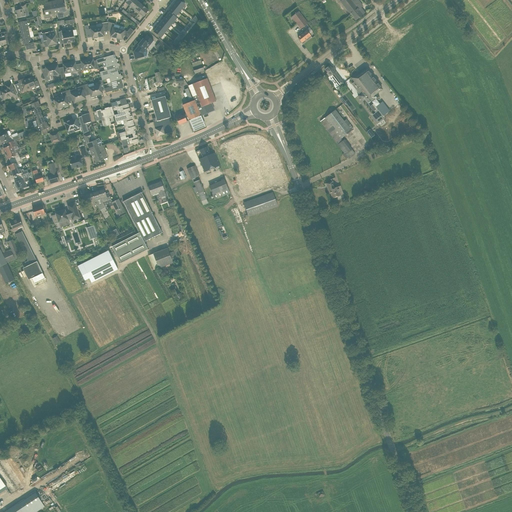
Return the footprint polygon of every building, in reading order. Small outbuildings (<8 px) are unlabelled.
[(43,12),(44,18),(50,17),(50,14),(65,11),(65,7),(63,7),(63,5),(65,4),(65,3),(64,3),(62,0),(61,0),(43,3),(45,12),(43,12)] [(134,0),(130,6),(134,10),(139,3),(135,0),(134,0)] [(178,0),(177,0),(174,3),(181,9),(185,5),(178,0)] [(357,0),(339,0),(352,16),(355,20),(362,15),(359,10),(363,6),(360,2),(357,0)] [(134,10),(139,13),(144,7),(139,3),(134,10)] [(174,3),(171,7),(178,13),(181,9),(174,3)] [(15,15),(16,18),(17,18),(26,16),(25,9),(27,8),(26,4),(19,6),(20,10),(15,11),(16,15),(15,15)] [(144,7),(139,13),(143,17),(148,11),(144,7)] [(171,7),(168,11),(169,12),(170,12),(175,17),(178,13),(171,7)] [(169,12),(166,16),(173,22),(177,18),(175,17),(170,12),(169,12)] [(291,17),(300,30),(308,24),(299,12),(291,17)] [(166,16),(163,20),(170,26),(173,22),(166,16)] [(163,20),(160,24),(167,30),(170,26),(163,20)] [(103,30),(108,29),(108,22),(101,23),(102,27),(96,27),(98,37),(99,37),(99,38),(103,37),(103,36),(104,36),(103,30)] [(115,38),(116,38),(119,29),(113,27),(114,24),(108,22),(108,29),(112,30),(111,37),(111,38),(115,39),(115,38)] [(160,24),(157,28),(164,34),(167,30),(160,24)] [(97,37),(98,37),(96,27),(90,29),(89,30),(88,26),(84,26),(86,33),(91,32),(92,38),(93,38),(93,39),(97,38),(97,37)] [(119,29),(116,38),(117,38),(117,39),(121,41),(121,40),(122,40),(124,34),(127,35),(129,37),(134,31),(133,31),(130,28),(127,32),(125,31),(125,30),(119,29)] [(157,28),(153,32),(160,38),(164,34),(157,28)] [(69,43),(67,30),(66,31),(66,30),(61,31),(59,32),(60,38),(63,38),(64,44),(69,43)] [(43,41),(47,41),(48,46),(49,46),(49,47),(56,45),(56,44),(57,44),(55,35),(54,31),(48,32),(42,34),(43,38),(43,41)] [(300,35),(298,37),(302,43),(310,36),(306,31),(303,33),(302,32),(299,34),(300,35)] [(7,32),(0,33),(0,41),(1,46),(6,44),(6,40),(9,40),(7,32)] [(134,52),(134,53),(133,53),(135,59),(142,58),(141,53),(143,50),(145,51),(153,41),(147,35),(141,42),(138,45),(138,46),(138,45),(139,46),(134,52)] [(155,48),(159,51),(164,45),(160,41),(155,48)] [(105,62),(106,66),(117,63),(117,62),(118,62),(118,61),(118,60),(117,59),(116,59),(115,60),(113,55),(103,58),(102,58),(96,60),(97,64),(105,62)] [(88,60),(87,60),(88,70),(94,69),(95,69),(99,69),(98,66),(94,67),(93,59),(92,59),(92,58),(88,59),(88,60)] [(191,64),(194,74),(204,71),(200,61),(191,64)] [(100,72),(101,76),(118,71),(117,67),(118,67),(119,66),(119,65),(119,64),(118,64),(117,64),(117,63),(106,66),(107,70),(100,72)] [(329,77),(328,78),(333,85),(336,82),(340,87),(344,84),(336,73),(336,72),(333,68),(333,69),(330,65),(325,69),(327,73),(326,73),(329,77)] [(53,76),(51,66),(50,67),(50,66),(46,66),(46,67),(45,67),(47,74),(43,74),(46,81),(51,80),(50,77),(53,76)] [(357,88),(359,87),(369,100),(382,90),(366,69),(359,74),(358,73),(352,78),(354,82),(353,83),(357,88)] [(122,79),(122,78),(123,77),(122,76),(121,76),(120,76),(118,71),(101,76),(102,80),(109,78),(111,83),(122,79)] [(18,81),(20,86),(22,92),(35,87),(39,86),(37,81),(33,82),(31,77),(23,80),(23,79),(18,81)] [(183,105),(182,105),(186,113),(189,120),(201,116),(200,116),(214,110),(211,103),(216,101),(210,87),(206,78),(202,80),(192,84),(196,95),(192,97),(194,100),(183,105)] [(123,88),(122,83),(123,83),(124,83),(124,82),(124,81),(123,80),(122,80),(122,79),(111,83),(112,86),(104,89),(106,93),(111,91),(112,92),(112,91),(119,89),(119,90),(120,89),(123,88)] [(7,88),(0,91),(2,96),(3,95),(5,99),(10,97),(10,98),(12,97),(12,96),(16,95),(14,89),(13,89),(11,84),(6,86),(7,88)] [(100,84),(94,86),(97,95),(98,95),(98,96),(102,95),(102,94),(103,94),(100,84)] [(97,95),(94,86),(88,87),(91,97),(92,97),(92,98),(96,97),(96,96),(97,95)] [(70,90),(67,91),(68,96),(71,95),(74,103),(75,103),(75,104),(79,102),(79,101),(80,101),(77,92),(76,89),(71,91),(70,90)] [(82,90),(77,92),(80,101),(81,101),(81,102),(85,100),(85,99),(82,90)] [(63,97),(60,98),(63,107),(64,107),(64,108),(68,106),(68,105),(69,105),(66,97),(68,96),(67,91),(61,93),(63,97)] [(156,118),(152,119),(156,133),(160,135),(161,135),(174,132),(170,117),(171,117),(165,96),(151,100),(156,118)] [(63,107),(60,98),(54,100),(57,109),(58,109),(58,110),(62,108),(62,107),(63,107)] [(33,103),(30,104),(32,110),(39,107),(40,107),(41,107),(40,104),(39,104),(38,101),(33,103)] [(114,116),(115,119),(130,114),(129,114),(129,113),(131,112),(130,108),(129,108),(128,104),(119,107),(121,113),(114,115),(114,116)] [(32,110),(31,110),(33,116),(41,113),(41,112),(40,110),(39,107),(32,110)] [(109,117),(114,116),(114,115),(112,107),(109,108),(109,107),(104,109),(105,111),(103,111),(103,110),(107,126),(111,124),(109,117)] [(104,127),(107,126),(103,110),(103,111),(101,112),(101,110),(96,111),(93,112),(96,121),(102,120),(104,127)] [(320,121),(336,143),(351,131),(335,110),(320,121)] [(376,114),(373,116),(377,121),(380,118),(379,118),(382,116),(378,110),(375,112),(376,114)] [(41,113),(33,116),(35,121),(43,118),(42,115),(41,113)] [(83,120),(79,121),(83,134),(89,132),(88,129),(86,124),(91,122),(88,114),(89,114),(88,113),(81,115),(81,116),(82,116),(83,120)] [(186,113),(183,114),(184,115),(182,116),(181,113),(175,116),(179,124),(189,120),(186,113)] [(123,120),(125,126),(134,123),(133,120),(132,116),(130,116),(129,115),(130,114),(115,119),(116,122),(123,120)] [(201,116),(189,120),(193,131),(205,127),(201,116)] [(43,118),(35,121),(37,126),(45,123),(45,120),(44,121),(43,118)] [(64,122),(68,133),(74,131),(80,129),(77,119),(73,121),(73,119),(64,122)] [(37,126),(36,127),(38,132),(44,130),(49,128),(48,125),(48,126),(46,122),(45,123),(37,126)] [(119,134),(120,137),(135,133),(134,131),(136,130),(135,126),(134,123),(125,126),(126,131),(119,133),(119,134)] [(6,144),(7,143),(14,140),(19,138),(18,135),(12,138),(9,131),(8,131),(7,132),(7,134),(0,136),(0,137),(1,139),(0,140),(1,143),(6,141),(7,143),(6,144)] [(107,156),(103,145),(101,146),(100,143),(101,143),(100,141),(99,139),(96,140),(91,142),(90,138),(91,137),(89,133),(84,135),(92,155),(93,155),(96,163),(103,160),(103,158),(107,156)] [(135,133),(120,137),(121,141),(128,139),(130,144),(139,142),(138,139),(137,134),(135,135),(135,133)] [(6,151),(7,153),(14,150),(14,151),(15,150),(13,147),(17,146),(14,140),(7,143),(9,146),(4,148),(5,151),(6,151)] [(338,145),(348,159),(355,154),(344,140),(338,145)] [(79,145),(80,147),(83,158),(88,157),(85,146),(87,146),(85,142),(83,142),(84,144),(79,145)] [(202,158),(199,159),(204,172),(220,165),(214,153),(211,154),(207,147),(199,150),(202,158)] [(12,157),(13,160),(20,158),(17,152),(15,153),(14,151),(14,150),(7,153),(5,154),(7,159),(12,157)] [(68,157),(71,169),(79,166),(79,168),(83,166),(79,154),(68,157)] [(10,171),(11,171),(18,168),(18,167),(17,165),(20,163),(19,161),(21,160),(20,158),(13,160),(10,162),(11,161),(12,164),(8,166),(10,171)] [(50,175),(47,176),(50,184),(59,181),(57,177),(53,163),(48,165),(50,175)] [(186,169),(191,180),(200,176),(195,165),(186,169)] [(18,178),(19,177),(25,174),(28,173),(27,170),(24,171),(23,169),(21,170),(19,167),(18,167),(18,168),(11,171),(12,173),(13,176),(18,174),(19,177),(18,177),(18,178)] [(39,175),(37,170),(32,171),(36,183),(44,181),(41,174),(39,175)] [(19,177),(20,180),(15,182),(16,185),(15,185),(16,188),(17,188),(18,190),(26,187),(24,183),(28,181),(25,174),(19,177)] [(209,186),(214,200),(230,193),(224,179),(209,186)] [(207,199),(200,180),(193,182),(203,205),(208,203),(207,199)] [(326,183),(329,192),(330,192),(332,199),(342,195),(338,187),(335,188),(332,181),(326,183)] [(148,187),(150,191),(152,195),(158,193),(160,198),(166,196),(161,182),(148,187)] [(104,189),(83,196),(86,204),(92,202),(94,208),(97,207),(99,211),(105,208),(103,203),(111,201),(108,193),(106,194),(104,189)] [(132,197),(123,202),(139,233),(112,246),(120,263),(148,249),(144,242),(162,233),(141,192),(137,195),(136,194),(132,196),(132,197)] [(243,203),(248,217),(278,206),(273,192),(243,203)] [(112,202),(116,211),(123,208),(118,199),(112,202)] [(56,215),(51,216),(54,224),(59,223),(68,220),(68,219),(71,218),(72,221),(80,218),(76,208),(76,206),(75,203),(67,205),(69,210),(65,211),(65,210),(56,213),(56,215)] [(40,215),(42,222),(48,220),(46,213),(44,213),(42,205),(33,208),(35,217),(40,215)] [(16,220),(10,222),(13,230),(23,226),(19,217),(15,219),(16,220)] [(94,225),(86,228),(90,239),(100,236),(98,232),(96,233),(94,225)] [(22,231),(16,234),(31,265),(27,267),(32,278),(42,273),(37,262),(22,231)] [(0,248),(7,263),(20,257),(16,248),(12,240),(7,242),(11,250),(10,250),(5,253),(1,243),(0,243),(0,248)] [(148,256),(153,270),(158,268),(158,269),(173,263),(172,260),(175,259),(172,252),(169,253),(167,248),(153,254),(148,256)] [(0,272),(5,284),(14,280),(7,264),(6,264),(0,250),(0,249),(0,272)] [(108,251),(77,266),(85,281),(89,278),(91,283),(118,270),(115,265),(108,251)] [(42,273),(32,278),(34,284),(45,279),(42,273)] [(40,443),(54,435),(51,431),(37,439),(40,443)] [(18,485),(8,471),(4,474),(15,489),(21,485),(20,483),(18,485)] [(36,491),(14,505),(18,511),(37,511),(45,507),(36,491)] [(314,493),(316,499),(325,497),(324,491),(314,493)]
